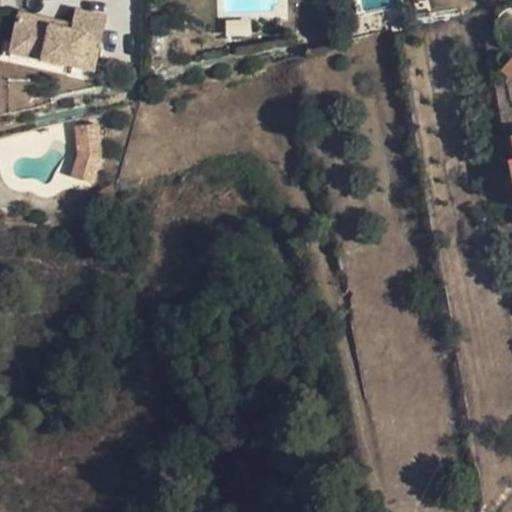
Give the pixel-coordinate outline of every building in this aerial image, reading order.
[(19,13),(12,45),(44,52),(42,58),(96,70),(107,18),(75,10),(71,24),(19,13)] [(496,38),(496,37),(490,40),(494,47),(500,43),(499,42),(498,41),(497,40),(496,38)] [(44,52),(12,45),(11,50),(42,58),(44,52)] [(96,124),(75,126),(78,154),(70,176),(92,184),(101,153),(96,124)] [(498,236),(511,233),(511,217),(496,221),(498,236)]
